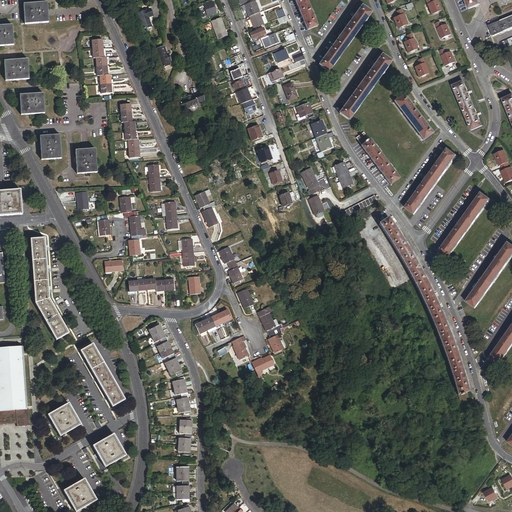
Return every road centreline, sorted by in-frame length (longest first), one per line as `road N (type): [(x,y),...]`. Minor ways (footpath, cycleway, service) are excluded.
road 1 (residential): [(218,292),(220,272),(98,0)]
road 2 (residential): [(107,309),(142,417),(129,511)]
road 3 (residential): [(167,315),(197,382),(204,511)]
road 4 (residential): [(271,125),(224,0)]
